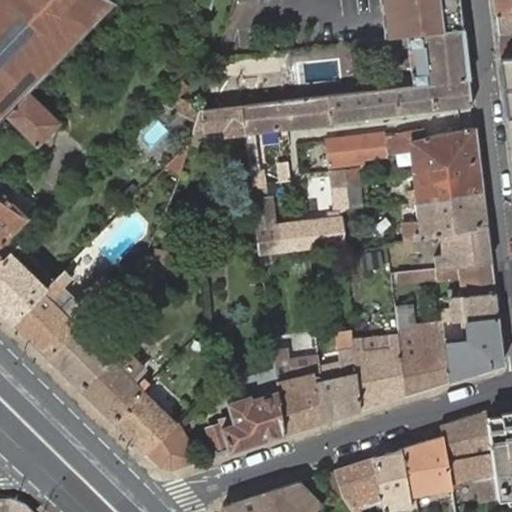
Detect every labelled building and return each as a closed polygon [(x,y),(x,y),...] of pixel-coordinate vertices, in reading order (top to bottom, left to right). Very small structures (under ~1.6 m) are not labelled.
[(0,0),(0,121),(6,115),(28,93),(33,87),(116,2),(111,0),(0,0)] [(381,0),(383,13),(384,22),(386,38),(408,35),(463,29),(461,14),(460,4),(459,0),(381,0)] [(511,0),(494,0),(496,14),(511,12),(511,0)] [(511,12),(496,14),(499,34),(511,33),(511,12)] [(366,81),(367,90),(469,78),(463,29),(408,35),(413,76),(366,81)] [(511,33),(499,34),(500,43),(511,42),(511,33)] [(511,42),(500,43),(502,58),(511,57),(511,42)] [(511,57),(502,58),(502,60),(505,71),(508,84),(511,83),(511,57)] [(241,105),(244,131),(253,130),(472,105),(469,78),(367,90),(241,105)] [(181,80),(174,88),(179,93),(187,86),(181,80)] [(170,92),(160,101),(196,121),(200,109),(170,92)] [(6,115),(36,145),(58,122),(28,93),(6,115)] [(241,105),(204,108),(206,127),(226,125),(227,133),(244,131),(241,105)] [(196,121),(193,130),(206,128),(206,127),(204,108),(200,109),(196,121)] [(424,137),(455,130),(453,124),(422,128),(422,129),(424,137)] [(478,157),(475,126),(455,130),(424,137),(422,129),(407,132),(409,148),(412,147),(415,171),(478,157)] [(309,248),(344,244),(340,212),(349,207),(347,181),(345,169),(330,171),(332,185),(332,198),(334,212),(329,213),(330,219),(275,226),(272,197),(267,197),(263,172),(260,171),(259,167),(256,143),(253,130),(244,131),(246,145),(249,168),(250,173),(256,228),(260,254),(309,248)] [(407,132),(386,136),(388,151),(409,148),(407,132)] [(388,151),(386,136),(386,133),(327,140),(330,166),(365,161),(365,160),(373,159),(389,157),(388,151)] [(190,143),(168,165),(180,173),(190,143)] [(482,190),(478,157),(415,171),(417,189),(410,190),(411,201),(412,204),(415,203),(482,190)] [(347,181),(349,207),(362,206),(360,179),(347,181)] [(0,196),(0,262),(19,244),(29,234),(28,233),(18,243),(10,251),(10,250),(3,258),(0,255),(0,242),(26,216),(13,204),(18,199),(7,189),(2,194),(0,196)] [(441,234),(486,223),(482,190),(415,203),(419,221),(405,223),(405,241),(441,234)] [(436,267),(491,261),(486,223),(441,234),(444,255),(434,256),(436,267)] [(0,262),(0,309),(12,322),(55,279),(47,271),(39,279),(23,264),(30,255),(19,244),(0,262)] [(175,254),(159,250),(157,260),(172,264),(175,254)] [(39,279),(47,271),(30,255),(23,264),(39,279)] [(495,292),(491,261),(436,267),(438,279),(460,276),(461,287),(448,290),(449,296),(451,296),(495,292)] [(430,278),(429,268),(412,270),(399,271),(400,281),(430,278)] [(12,322),(49,357),(86,319),(117,287),(103,273),(85,291),(88,295),(80,304),(67,292),(63,288),(73,278),(64,269),(55,279),(12,322)] [(497,316),(495,292),(451,296),(453,309),(454,320),(467,319),(497,316)] [(404,395),(450,380),(446,342),(444,328),(406,333),(404,328),(415,326),(412,304),(395,305),(399,333),(404,395)] [(454,320),(453,309),(441,309),(443,322),(454,320)] [(503,364),(497,316),(467,319),(468,339),(446,342),(450,380),(503,364)] [(49,357),(81,389),(122,348),(121,347),(118,350),(113,345),(106,353),(84,331),(92,324),(86,319),(49,357)] [(328,420),(360,410),(353,339),(352,331),(336,333),(339,360),(320,365),(322,381),(328,420)] [(360,410),(404,395),(399,333),(353,339),(360,410)] [(81,389),(113,421),(143,389),(150,383),(144,377),(138,384),(133,380),(144,369),(139,364),(136,362),(122,348),(81,389)] [(321,422),(328,420),(322,381),(320,365),(318,354),(291,358),(293,369),(288,370),(286,348),(273,350),(278,390),(283,434),(321,422)] [(230,451),(283,434),(278,390),(273,360),(242,370),(238,374),(238,378),(244,396),(228,402),(234,423),(222,427),(229,450),(230,451)] [(113,421),(145,453),(176,422),(181,417),(176,412),(171,417),(143,389),(113,421)] [(441,425),(443,435),(451,486),(455,506),(463,504),(458,479),(484,475),(485,487),(495,486),(487,421),(486,411),(441,425)] [(501,419),(487,421),(495,486),(497,497),(511,495),(511,417),(503,419),(502,416),(500,416),(501,419)] [(176,422),(145,453),(160,467),(171,470),(180,466),(197,460),(176,422)] [(218,454),(229,450),(222,427),(208,431),(215,455),(218,454)] [(443,435),(401,448),(409,493),(451,486),(443,435)] [(396,511),(396,508),(418,505),(416,499),(410,501),(409,493),(401,448),(375,457),(382,501),(384,511),(396,511)] [(344,497),(354,511),(362,511),(359,504),(376,499),(377,503),(382,501),(375,457),(335,470),(335,472),(343,497),(344,497)] [(335,472),(328,474),(336,499),(343,497),(335,472)] [(222,511),(311,511),(321,504),(308,490),(295,505),(286,498),(288,496),(286,493),(302,486),(299,481),(224,505),(222,511)] [(308,490),(299,481),(302,486),(286,493),(288,496),(286,498),(295,505),(308,490)] [(26,511),(24,509),(9,503),(0,502),(0,511),(26,511)]
